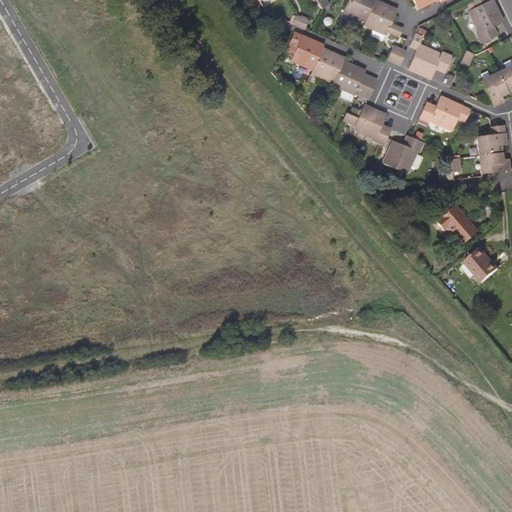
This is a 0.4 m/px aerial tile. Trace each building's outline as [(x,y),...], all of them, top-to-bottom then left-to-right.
[(325,0),(314,0),(317,4),(321,10),(322,9),(329,6),(325,0)] [(366,19),(374,1),(374,0),(348,0),(344,9),(366,19)] [(486,0),(473,0),(471,1),(475,8),(468,12),(479,33),(476,34),(481,45),(493,39),(489,29),(493,27),(502,23),(492,0),(487,2),(486,0)] [(391,24),(395,14),(390,12),(391,8),(374,1),(366,19),(363,26),(386,36),(388,32),(399,37),(403,30),(391,24)] [(292,24),(304,30),(308,22),(295,17),(295,18),(292,24)] [(497,37),(493,27),(489,29),(493,39),(497,37)] [(313,71),(321,53),(322,49),(316,47),(318,44),(294,33),(288,45),(296,49),(291,61),(313,71)] [(408,70),(431,79),(437,66),(446,70),(452,58),(442,53),(441,55),(419,45),(422,38),(414,35),(409,47),(417,50),(408,70)] [(387,60),(393,63),(399,49),(393,46),(387,60)] [(402,51),(399,49),(393,63),(400,66),(406,52),(402,51)] [(473,55),(465,51),(460,64),(467,67),(473,55)] [(333,84),(343,62),(344,59),(328,52),(327,55),(321,53),(313,71),(311,74),(333,84)] [(368,101),(371,94),(358,88),(361,81),(364,75),(358,72),(359,69),(343,62),(333,84),(332,87),(341,91),(354,96),(354,97),(355,94),(367,100),(368,101)] [(511,66),(497,74),(507,94),(511,91),(511,66)] [(493,107),(503,102),(501,97),(507,94),(497,74),(481,82),(490,101),(493,107)] [(364,75),(361,81),(374,88),(377,81),(364,75)] [(358,88),(371,94),(374,88),(361,81),(358,88)] [(351,102),(354,96),(341,91),(338,96),(351,102)] [(470,111),(440,98),(436,107),(434,111),(424,107),(419,120),(428,124),(429,122),(451,132),(457,121),(464,124),(470,111)] [(426,103),(424,107),(434,111),(436,107),(426,103)] [(384,146),(390,134),(380,130),(382,125),(386,116),(364,106),(361,114),(358,119),(346,114),(343,121),(355,127),(354,130),(375,140),(375,142),(380,144),(384,146)] [(349,109),(346,114),(358,119),(361,114),(349,109)] [(390,134),(392,129),(382,125),(380,130),(390,134)] [(504,126),(491,128),(491,135),(477,137),(480,156),(501,153),(500,146),(506,145),(504,126)] [(411,138),(406,136),(402,145),(407,147),(411,138)] [(423,143),(411,138),(407,147),(402,145),(393,141),(383,164),(407,175),(410,168),(414,170),(418,168),(422,157),(416,154),(417,152),(419,152),(423,143)] [(509,171),(508,159),(502,160),(501,153),(480,156),(482,174),(509,171)] [(459,159),(450,160),(452,172),(452,173),(461,172),(459,159)] [(369,176),(376,179),(380,168),(374,165),(369,176)] [(440,182),(453,181),(452,173),(452,172),(439,174),(440,182)] [(460,245),(476,232),(453,206),(435,222),(443,231),(445,229),(460,245)] [(482,284),(498,270),(492,263),(491,264),(479,250),(464,263),(482,284)]
